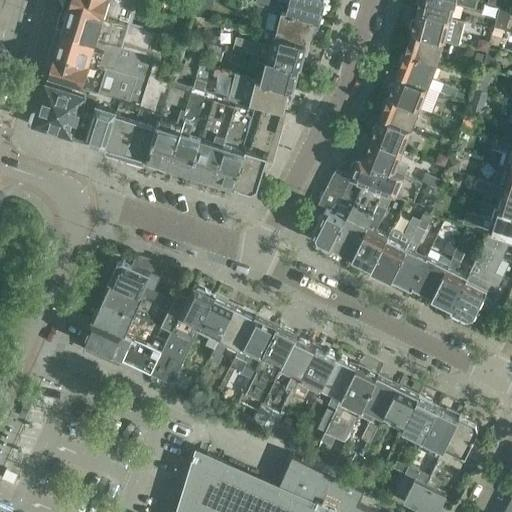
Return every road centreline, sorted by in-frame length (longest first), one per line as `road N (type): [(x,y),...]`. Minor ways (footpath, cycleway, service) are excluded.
road 1 (residential): [(254,255),(351,70),(369,0)]
road 2 (residential): [(496,373),(254,255)]
road 3 (residential): [(0,393),(77,214),(75,199)]
road 4 (residential): [(254,255),(105,202),(75,199)]
